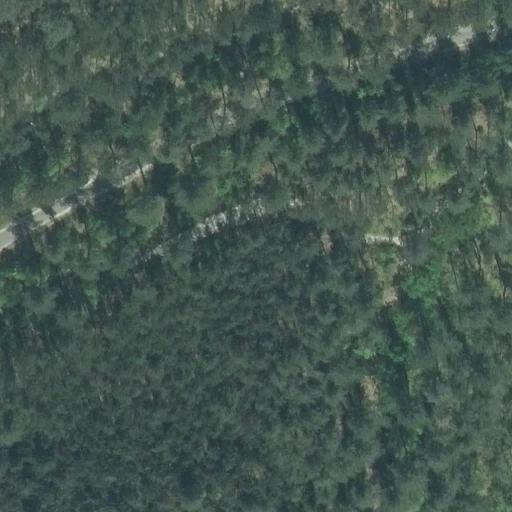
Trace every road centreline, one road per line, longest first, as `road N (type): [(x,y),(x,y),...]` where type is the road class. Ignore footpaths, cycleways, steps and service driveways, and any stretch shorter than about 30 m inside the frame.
road 1 (unknown): [(413,242),(368,245),(302,206),(160,243),(44,286),(0,313)]
road 2 (unknown): [(413,242),(511,139)]
